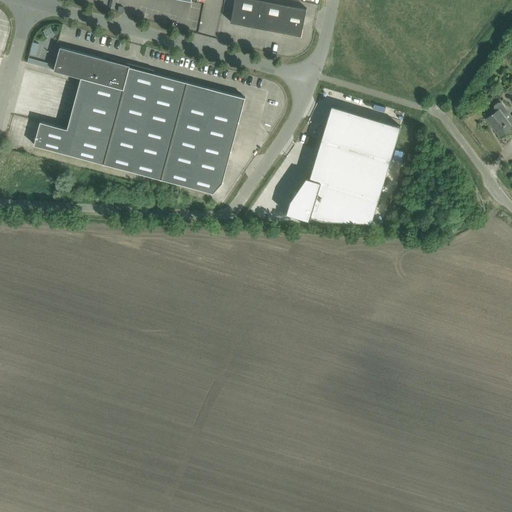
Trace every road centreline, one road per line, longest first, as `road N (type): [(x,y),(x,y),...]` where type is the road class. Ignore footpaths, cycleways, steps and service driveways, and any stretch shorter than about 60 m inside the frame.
road 1 (unclassified): [(0,203),(227,211),(240,203),(313,76)]
road 2 (unclassified): [(313,76),(29,2)]
road 3 (unclassified): [(511,208),(436,110)]
